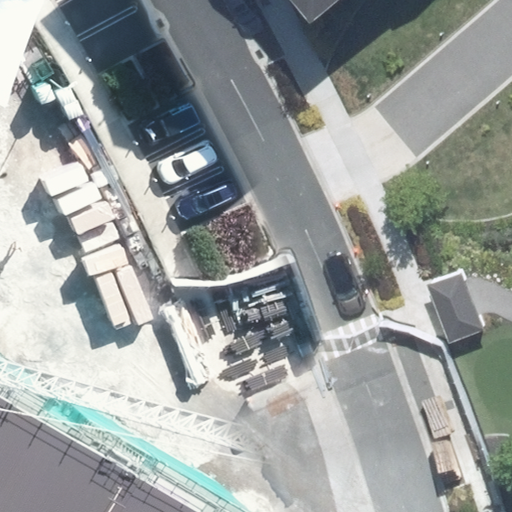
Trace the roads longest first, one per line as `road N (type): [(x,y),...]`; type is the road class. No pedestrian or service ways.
road 1 (residential): [(413,511),(288,181)]
road 2 (residential): [(511,24),(361,149),(288,181)]
road 3 (residential): [(288,181),(195,0)]
